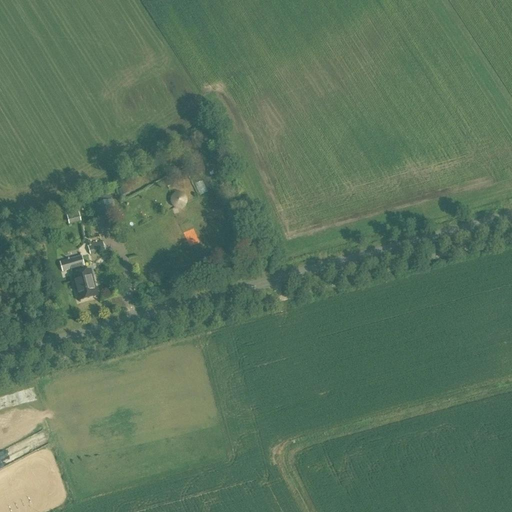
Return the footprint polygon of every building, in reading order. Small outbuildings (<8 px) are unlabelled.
[(203,194),(209,191),(204,182),(199,185),(203,194)] [(187,202),(186,198),(185,196),(184,194),(180,192),(177,191),(173,191),(171,192),(169,194),(168,195),(166,197),(165,201),(166,205),(167,207),(168,208),(171,211),(173,212),(175,212),(179,212),(181,211),(183,209),(186,206),(186,204),(187,202)] [(99,223),(116,219),(112,200),(94,205),(99,223)] [(79,213),(67,216),(69,224),(81,221),(79,213)] [(90,255),(105,251),(102,242),(88,246),(90,255)] [(81,258),(60,264),(62,273),(70,271),(77,269),(83,267),(84,267),(81,258)] [(84,271),(83,267),(77,269),(70,271),(71,274),(78,301),(98,296),(91,269),(84,271)]
